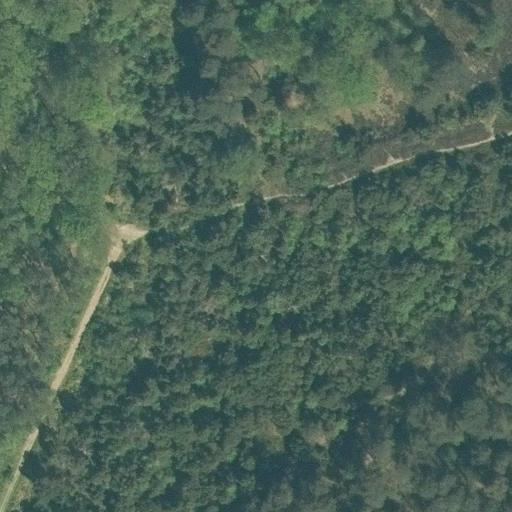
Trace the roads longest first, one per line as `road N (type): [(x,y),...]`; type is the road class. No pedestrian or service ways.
road 1 (track): [(0,510),(121,232)]
road 2 (track): [(0,137),(121,232)]
